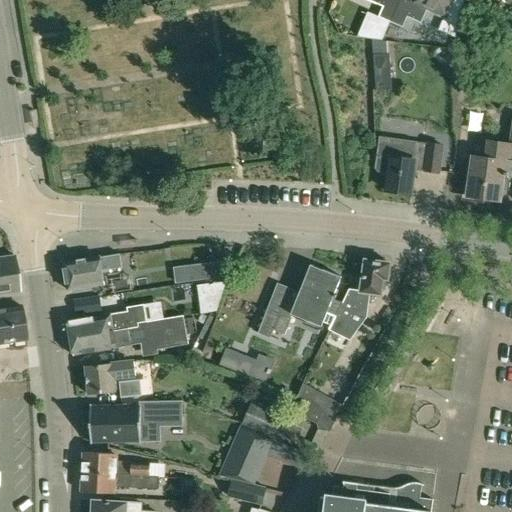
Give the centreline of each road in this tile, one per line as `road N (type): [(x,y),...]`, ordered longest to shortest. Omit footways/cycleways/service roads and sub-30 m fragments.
road 1 (tertiary): [(511,249),(340,225),(82,218),(23,208)]
road 2 (tertiary): [(59,511),(58,418),(23,208)]
road 3 (residential): [(301,511),(337,451),(486,459)]
road 4 (tertiary): [(23,208),(0,71)]
road 5 (residential): [(486,459),(511,332)]
